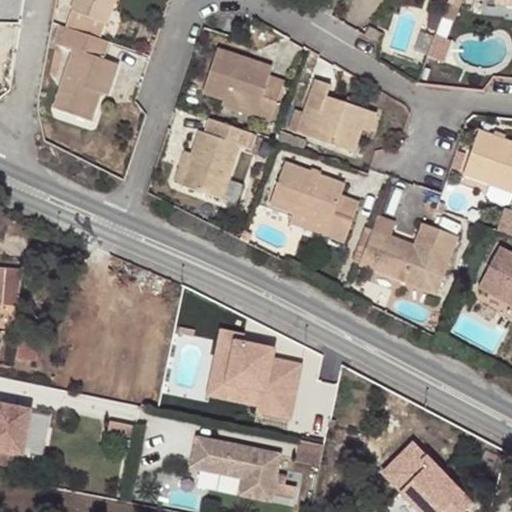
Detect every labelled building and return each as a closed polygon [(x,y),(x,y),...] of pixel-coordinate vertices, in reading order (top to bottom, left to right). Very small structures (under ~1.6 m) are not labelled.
[(75,0),(71,11),(74,12),(106,24),(114,0),(75,0)] [(67,29),(70,30),(99,40),(106,24),(74,12),(67,29)] [(67,29),(60,27),(54,45),(73,51),(53,110),(85,120),(94,94),(99,95),(106,98),(116,66),(102,61),(108,43),(99,40),(70,30),(67,29)] [(363,36),(377,44),(382,36),(368,28),(363,36)] [(438,31),(430,51),(445,57),(453,37),(438,31)] [(261,73),(264,65),(217,49),(202,93),(225,101),(258,112),(256,118),(271,122),(285,81),(270,76),(261,73)] [(270,76),(273,68),(264,65),(261,73),(270,76)] [(330,85),(314,80),(302,112),(298,124),(295,133),(330,147),(331,145),(353,153),(361,131),(368,110),(327,96),(330,85)] [(90,122),(99,95),(94,94),(85,120),(90,122)] [(225,101),(223,107),(256,118),(258,112),(225,101)] [(298,124),(302,112),(296,110),(291,121),(298,124)] [(368,110),(361,131),(370,134),(377,113),(368,110)] [(244,150),(249,135),(210,121),(205,134),(199,132),(191,155),(180,187),(220,201),(238,148),(244,150)] [(298,124),(291,121),(288,131),(295,133),(298,124)] [(463,176),(511,193),(511,144),(477,132),(463,176)] [(279,134),(276,143),(302,153),(306,143),(279,134)] [(180,187),(191,155),(184,152),(173,184),(180,187)] [(294,215),(327,228),(324,238),(343,245),(357,204),(340,198),(344,187),(283,165),(268,206),(294,215)] [(324,238),(327,228),(294,215),(291,225),(324,238)] [(398,250),(401,241),(391,237),(395,225),(377,218),(372,231),(365,250),(359,265),(359,266),(435,296),(457,237),(423,224),(415,246),(408,244),(405,252),(398,250)] [(365,250),(372,231),(367,228),(353,263),(359,265),(365,250)] [(244,231),(241,241),(248,245),(253,236),(244,231)] [(401,241),(398,250),(405,252),(408,244),(401,241)] [(511,255),(500,249),(479,291),(501,302),(508,289),(511,290),(511,255)] [(0,268),(0,312),(1,305),(19,306),(22,270),(0,268)] [(501,302),(511,307),(511,290),(508,289),(501,302)] [(208,397),(296,416),(308,359),(282,354),(285,341),(223,328),(208,397)] [(38,335),(22,333),(19,357),(35,359),(38,335)] [(304,442),(325,446),(330,421),(309,417),(304,442)] [(19,419),(3,418),(0,445),(0,449),(15,451),(19,419)] [(270,494),(278,455),(194,438),(191,454),(198,455),(196,469),(241,478),(239,488),(270,494)] [(300,441),(297,458),(322,463),(325,446),(304,442),(300,441)] [(399,492),(398,493),(406,501),(415,511),(462,511),(472,503),(412,443),(381,473),(399,492)] [(188,467),(196,469),(198,455),(191,454),(188,467)] [(268,502),(270,494),(239,488),(238,495),(268,502)] [(415,511),(406,501),(396,511),(397,511),(415,511)]
